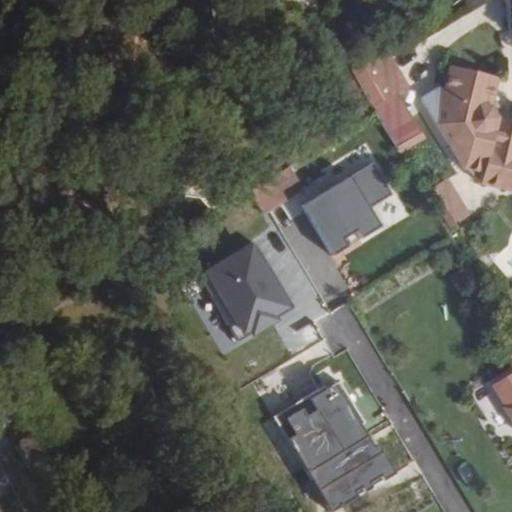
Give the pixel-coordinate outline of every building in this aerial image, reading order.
[(388,53),(354,74),(373,108),(407,88),(388,53)] [(420,99),(462,170),(482,175),(479,185),(511,193),(511,122),(498,119),(492,108),(498,79),(448,67),(443,89),(437,88),(420,99)] [(403,157),(375,111),(361,120),(389,166),(403,157)] [(368,147),(298,188),(340,258),(410,217),(368,147)] [(281,170),(271,176),(280,190),(289,184),(281,170)] [(482,175),(462,170),(432,188),(459,233),(511,201),(511,193),(479,185),(482,175)] [(257,238),(207,267),(246,336),(297,308),(257,238)] [(337,385),(288,413),(342,507),(400,474),(384,445),(374,451),(337,385)] [(29,470),(49,457),(34,432),(14,444),(16,449),(29,470)] [(29,470),(16,449),(0,458),(0,472),(10,488),(32,474),(29,470)]
